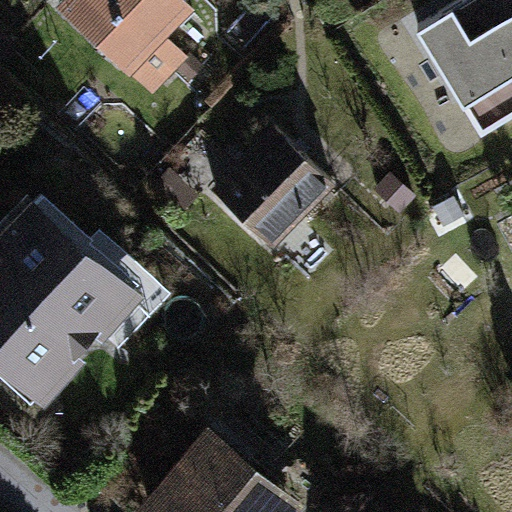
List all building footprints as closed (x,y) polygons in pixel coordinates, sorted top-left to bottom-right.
[(199,7),(191,0),(65,0),(59,7),(156,95),(191,57),(171,38),(199,7)] [(511,0),(454,0),(419,21),(479,119),(511,98),(511,0)] [(338,184),(276,125),(213,190),(275,249),(338,184)] [(391,171),(375,190),(402,214),(418,195),(391,171)] [(59,187),(0,249),(0,362),(39,400),(155,278),(59,187)] [(290,511),(313,483),(224,417),(157,505),(166,511),(290,511)]
